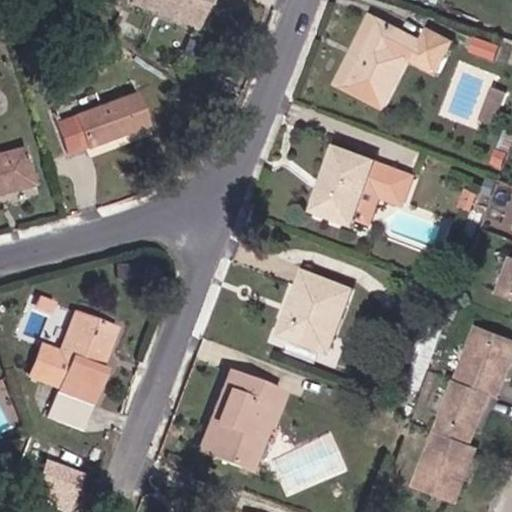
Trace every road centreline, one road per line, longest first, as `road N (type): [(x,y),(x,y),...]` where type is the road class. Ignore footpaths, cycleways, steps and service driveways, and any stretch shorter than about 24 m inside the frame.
road 1 (residential): [(149,453),(234,205)]
road 2 (residential): [(234,205),(0,266)]
road 3 (residential): [(234,205),(304,0)]
